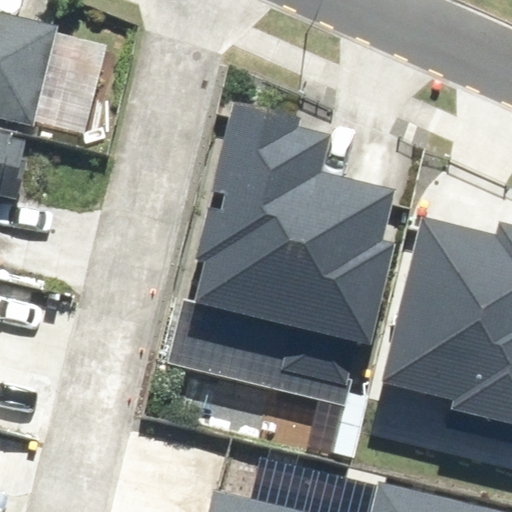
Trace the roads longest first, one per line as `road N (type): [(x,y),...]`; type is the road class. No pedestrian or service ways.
road 1 (residential): [(213,0),(88,511)]
road 2 (residential): [(387,0),(511,41)]
